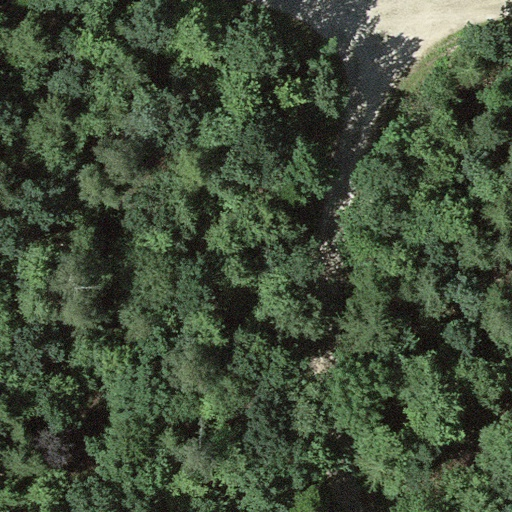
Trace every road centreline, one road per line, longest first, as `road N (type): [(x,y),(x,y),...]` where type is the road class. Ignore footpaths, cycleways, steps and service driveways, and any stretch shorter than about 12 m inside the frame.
road 1 (track): [(379,14),(330,229),(328,399),(347,511)]
road 2 (track): [(330,0),(379,14),(511,2)]
